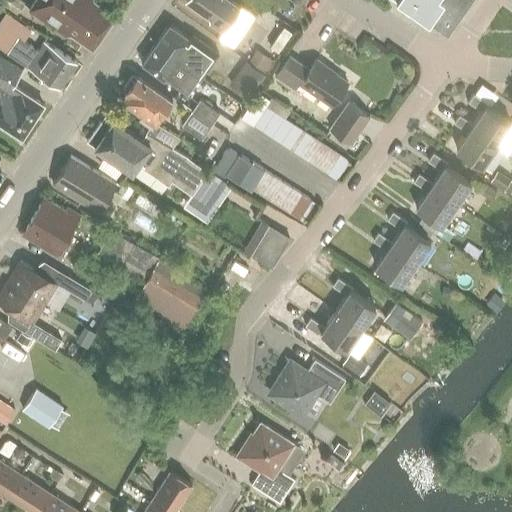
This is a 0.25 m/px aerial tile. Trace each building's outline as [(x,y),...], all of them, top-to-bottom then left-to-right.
[(0,0),(0,2),(16,13),(21,6),(12,0),(0,0)] [(35,0),(34,2),(29,10),(41,18),(65,34),(70,33),(92,48),(105,29),(96,23),(105,9),(93,0),(92,0),(35,0)] [(223,33),(241,8),(230,0),(186,0),(186,1),(208,17),(209,23),(223,33)] [(396,0),(448,36),(473,0),(396,0)] [(203,76),(219,53),(194,34),(191,38),(170,22),(156,42),(203,76)] [(14,42),(7,53),(27,66),(59,87),(75,62),(44,41),(38,50),(32,46),(18,37),(14,42)] [(189,95),(203,76),(156,42),(142,62),(164,78),(164,77),(189,95)] [(0,122),(21,137),(42,104),(12,85),(22,70),(0,55),(0,122)] [(333,107),(349,84),(316,60),(309,71),(289,57),(275,76),(295,90),(300,83),(333,107)] [(247,64),(231,87),(248,98),(263,75),(247,64)] [(127,94),(122,101),(141,115),(138,119),(150,127),(146,133),(147,133),(173,146),(179,137),(158,123),(173,102),(137,77),(136,78),(132,76),(123,89),(127,91),(125,93),(127,94)] [(227,93),(220,106),(235,114),(242,102),(227,93)] [(474,94),(469,101),(483,111),(474,124),(472,127),(497,144),(511,123),(487,107),(489,104),(474,94)] [(251,126),(263,107),(267,102),(255,95),(239,118),(251,126)] [(199,99),(191,110),(211,123),(218,113),(199,99)] [(348,101),(329,128),(351,144),(370,116),(348,101)] [(261,132),(273,114),(263,107),(251,126),(261,132)] [(181,124),(201,138),(211,123),(191,110),(181,124)] [(171,181),(191,195),(183,206),(205,221),(229,185),(228,184),(208,171),(204,168),(191,159),(173,146),(147,133),(142,140),(105,114),(86,141),(132,173),(138,163),(169,184),(171,181)] [(282,120),(275,115),(273,114),(261,132),(270,138),(282,120)] [(460,114),(455,122),(468,132),(457,148),(482,166),(497,144),(472,127),(474,124),(460,114)] [(279,144),(291,126),(282,120),(270,138),(279,144)] [(289,150),(301,132),(291,126),(279,144),(289,150)] [(298,157),(310,138),(301,132),(289,150),(298,157)] [(307,163),(319,144),(310,138),(298,157),(307,163)] [(317,169),(329,150),(319,144),(307,163),(317,169)] [(227,176),(240,155),(229,149),(217,169),(227,176)] [(326,175),(338,157),(329,150),(317,169),(326,175)] [(434,152),(428,161),(442,170),(433,183),(431,185),(456,203),(470,182),(446,165),(448,162),(434,152)] [(240,184),(253,164),(240,155),(227,176),(230,178),(240,184)] [(97,212),(115,184),(69,156),(52,183),(97,212)] [(338,157),(326,175),(336,181),(348,163),(338,157)] [(240,184),(252,191),(253,190),(265,171),(253,164),(240,184)] [(265,171),(253,190),(262,196),(274,177),(265,171)] [(511,181),(499,173),(492,183),(507,193),(511,185),(511,181)] [(419,174),(414,182),(427,191),(416,208),(440,225),(456,203),(431,185),(433,183),(419,174)] [(274,177),(262,196),(272,202),(284,183),(274,177)] [(284,183),(272,202),(281,208),(293,189),(284,183)] [(293,189),(281,208),(291,214),(303,195),(293,189)] [(303,195),(291,214),(300,220),(312,201),(303,195)] [(42,198),(20,233),(61,258),(70,243),(65,240),(69,233),(74,226),(80,215),(68,208),(64,211),(42,198)] [(392,212),(387,219),(401,229),(392,242),(390,244),(415,262),(429,241),(405,225),(407,222),(392,212)] [(112,232),(105,243),(99,254),(145,281),(131,304),(180,334),(206,291),(157,262),(159,259),(112,232)] [(378,233),(374,240),(387,249),(375,266),(400,283),(415,262),(390,244),(392,242),(378,233)] [(256,246),(250,256),(270,269),(277,259),(256,246)] [(31,267),(19,260),(7,281),(43,302),(55,281),(31,267)] [(511,267),(503,277),(511,283),(511,267)] [(66,274),(60,284),(84,299),(91,288),(66,274)] [(338,278),(332,286),(346,295),(335,311),(360,329),(375,308),(350,291),(352,288),(338,278)] [(0,302),(14,310),(32,321),(43,302),(7,281),(0,292),(0,302)] [(443,286),(441,297),(450,298),(451,288),(443,286)] [(395,303),(383,321),(408,339),(421,321),(395,303)] [(310,317),(304,325),(319,335),(321,333),(345,350),(360,329),(335,311),(324,327),(310,317)] [(0,336),(3,339),(12,326),(0,318),(0,336)] [(37,324),(31,335),(55,349),(61,338),(37,324)] [(21,333),(17,340),(27,345),(31,339),(21,333)] [(367,365),(350,353),(343,364),(360,376),(367,365)] [(302,414),(315,393),(330,402),(345,378),(314,358),(307,370),(290,360),(269,393),(302,414)] [(35,390),(22,410),(48,427),(49,425),(60,408),(61,406),(35,390)] [(6,404),(0,413),(0,421),(6,425),(16,410),(6,404)] [(287,474),(304,449),(261,421),(253,434),(250,433),(235,456),(252,467),(253,465),(261,469),(251,484),(278,501),(293,478),(287,474)] [(6,440),(0,449),(0,452),(7,457),(15,445),(6,440)] [(338,442),(331,452),(344,460),(351,451),(338,442)] [(0,461),(0,491),(9,497),(23,476),(0,461)] [(170,472),(151,500),(169,511),(172,511),(190,485),(170,472)] [(23,476),(9,497),(31,511),(39,511),(51,494),(23,476)] [(78,511),(51,494),(39,511),(78,511)] [(169,511),(151,500),(143,511),(169,511)]
